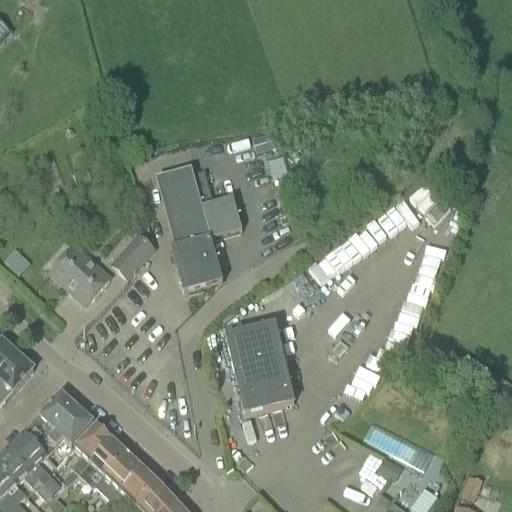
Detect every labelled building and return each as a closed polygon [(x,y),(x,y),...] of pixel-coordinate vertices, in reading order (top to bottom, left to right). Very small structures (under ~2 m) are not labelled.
[(0,49),(10,38),(0,28),(0,49)] [(274,139),(251,146),(255,159),(278,153),(274,139)] [(281,162),(266,167),(271,183),(286,179),(281,162)] [(190,176),(156,186),(175,255),(171,256),(183,300),(221,289),(209,246),(240,237),(231,204),(212,210),(203,177),(192,181),(190,176)] [(138,242),(111,272),(125,285),(152,255),(138,242)] [(73,254),(49,280),(84,312),(109,286),(73,254)] [(273,333),(225,344),(243,422),(292,410),(273,333)] [(0,380),(17,362),(1,347),(0,347),(0,380)] [(0,411),(33,375),(17,362),(0,380),(0,411)] [(38,455),(75,413),(59,400),(23,439),(38,455)] [(75,413),(38,455),(45,463),(45,464),(55,453),(62,445),(70,452),(91,429),(75,413)] [(69,473),(72,476),(60,488),(66,493),(77,481),(110,446),(95,432),(73,455),(80,462),(69,473)] [(23,439),(8,454),(41,489),(50,499),(57,493),(51,486),(52,485),(37,470),(45,463),(38,455),(23,439)] [(125,461),(110,446),(77,481),(84,488),(96,476),(103,483),(125,461)] [(8,454),(0,461),(0,476),(15,492),(22,485),(43,507),(51,500),(50,499),(41,489),(8,454)] [(125,461),(103,483),(94,493),(108,507),(140,475),(125,461)] [(393,489),(401,474),(383,464),(375,479),(393,489)] [(108,507),(103,511),(118,511),(125,505),(132,511),(145,501),(148,504),(160,494),(140,475),(108,507)] [(24,502),(15,492),(0,476),(0,507),(4,511),(17,511),(16,510),(24,502)] [(460,503),(472,507),(480,487),(468,482),(460,503)] [(132,511),(170,511),(174,509),(160,494),(148,504),(145,501),(132,511)] [(430,511),(436,504),(423,495),(410,511),(430,511)]
